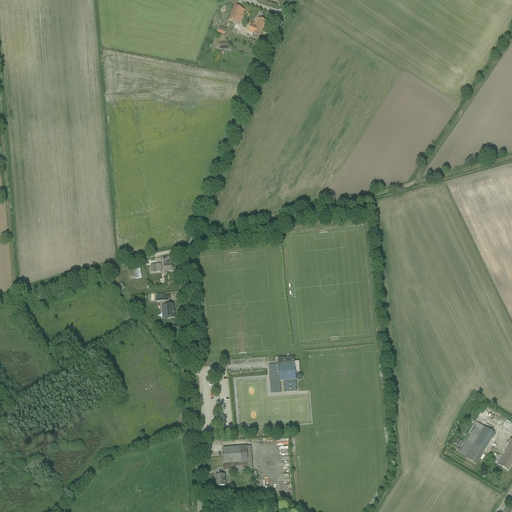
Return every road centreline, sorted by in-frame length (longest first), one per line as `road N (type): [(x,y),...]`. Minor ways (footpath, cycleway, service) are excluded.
road 1 (unclassified): [(200,511),(185,256),(287,0)]
road 2 (track): [(188,246),(511,156)]
road 3 (track): [(0,99),(17,293)]
road 4 (track): [(188,246),(17,293)]
road 5 (track): [(511,41),(414,183)]
